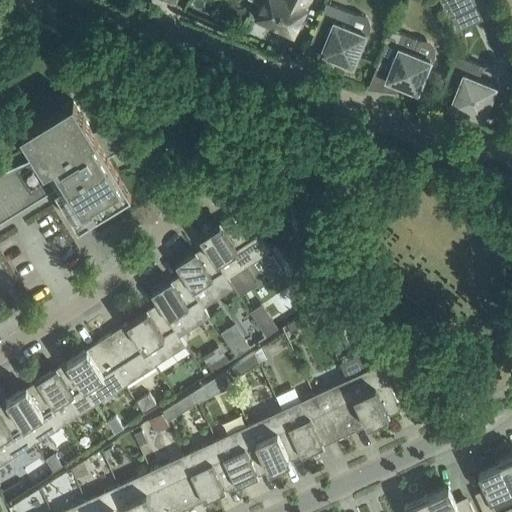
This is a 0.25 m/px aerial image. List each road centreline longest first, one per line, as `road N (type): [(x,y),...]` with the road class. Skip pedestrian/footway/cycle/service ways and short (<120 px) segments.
road 1 (residential): [(104,0),(502,168),(511,146)]
road 2 (residential): [(0,354),(99,291),(150,247),(191,185)]
road 3 (residential): [(304,511),(511,395)]
